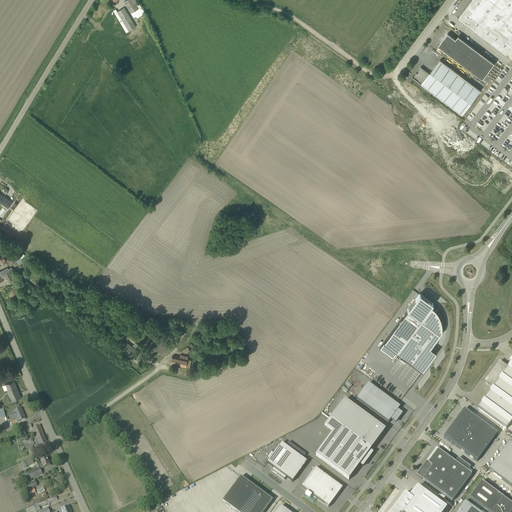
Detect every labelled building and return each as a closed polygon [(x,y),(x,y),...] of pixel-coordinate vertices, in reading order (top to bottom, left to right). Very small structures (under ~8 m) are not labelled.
[(126,0),(123,2),(131,13),(133,12),(136,18),(144,12),(138,2),(137,3),(135,0),(126,0)] [(511,0),(471,0),(458,18),(511,58),(511,0)] [(113,11),(126,33),(136,27),(124,7),(117,12),(115,10),(113,11)] [(494,63),(462,39),(458,36),(456,39),(447,33),(444,36),(445,37),(444,38),(443,38),(441,41),(442,41),(438,46),(482,79),(494,63)] [(480,90),(440,60),(429,73),(421,67),(418,71),(419,72),(417,73),(416,73),(413,77),(412,77),(462,115),(480,90)] [(0,194),(0,201),(8,207),(12,202),(0,194)] [(20,251),(11,261),(16,266),(25,255),(20,251)] [(13,270),(12,269),(0,275),(0,281),(2,281),(1,279),(6,277),(9,282),(13,280),(13,279),(14,279),(10,271),(13,270)] [(404,315),(384,342),(397,352),(422,371),(423,371),(436,353),(430,348),(440,334),(440,331),(441,329),(441,327),(440,325),(440,322),(439,320),(439,318),(438,316),(436,314),(435,312),(434,310),(432,309),(430,307),(433,304),(421,294),(420,294),(407,310),(404,315)] [(126,342),(120,350),(131,359),(138,351),(126,342)] [(189,368),(191,361),(187,360),(188,357),(180,355),(179,358),(172,356),(170,363),(189,368)] [(511,361),(507,369),(499,363),(485,382),(492,387),(491,388),(492,388),(477,408),(506,429),(511,420),(511,361)] [(13,400),(16,399),(21,397),(14,381),(6,384),(13,400)] [(391,420),(395,422),(401,414),(397,411),(400,407),(368,384),(365,388),(366,388),(360,396),(359,396),(356,400),(388,424),(391,420)] [(344,400),(330,419),(371,449),(371,450),(371,449),(384,430),(385,431),(344,400)] [(19,422),(20,421),(25,419),(21,409),(14,411),(14,412),(8,414),(11,421),(17,418),(19,422)] [(455,421),(456,423),(455,424),(487,448),(497,433),(465,409),(464,409),(455,421)] [(452,425),(444,437),(477,462),(487,448),(455,424),(454,425),(453,425),(452,425)] [(338,425),(315,456),(348,480),(356,468),(359,471),(369,458),(365,456),(370,449),(338,425)] [(36,438),(43,435),(39,426),(35,427),(32,428),(33,429),(28,431),(29,433),(26,434),(28,439),(32,437),(30,433),(34,432),(36,438)] [(37,440),(35,441),(34,441),(36,447),(38,447),(42,445),(47,443),(43,435),(36,438),(37,440)] [(28,439),(26,440),(22,442),(23,443),(19,445),(20,446),(24,445),(25,449),(30,447),(32,446),(35,445),(32,437),(28,439)] [(511,444),(509,442),(499,456),(511,465),(511,444)] [(269,459),(266,463),(273,468),(272,470),(271,470),(271,471),(278,475),(294,453),(281,443),(274,454),(271,452),(271,451),(267,458),(269,459)] [(426,467),(424,466),(417,476),(423,480),(422,480),(452,502),(472,475),(438,450),(426,467)] [(294,453),(278,475),(284,480),(284,479),(286,477),(292,482),(307,462),(294,453)] [(511,465),(499,456),(488,470),(492,473),(511,487),(511,465)] [(31,457),(24,461),(26,464),(27,463),(28,466),(34,463),(31,457)] [(47,458),(41,461),(42,464),(37,466),(38,468),(28,473),(31,479),(42,474),(40,469),(50,465),(47,458)] [(301,487),(328,508),(343,488),(315,468),(301,487)] [(240,476),(222,501),(236,511),(263,511),(272,500),(264,494),(266,492),(259,487),(258,487),(257,486),(257,485),(250,480),(249,483),(240,476)] [(24,492),(28,490),(33,488),(37,486),(35,481),(25,485),(26,485),(22,487),(24,492)] [(511,511),(511,504),(482,482),(469,499),(486,511),(511,511)] [(42,485),(36,489),(39,494),(45,490),(42,485)] [(27,511),(57,511),(55,511),(49,511),(47,508),(40,511),(39,507),(57,500),(56,497),(51,499),(50,498),(43,501),(43,502),(38,504),(33,506),(26,509),(27,511)] [(478,511),(465,502),(457,511),(478,511)]
